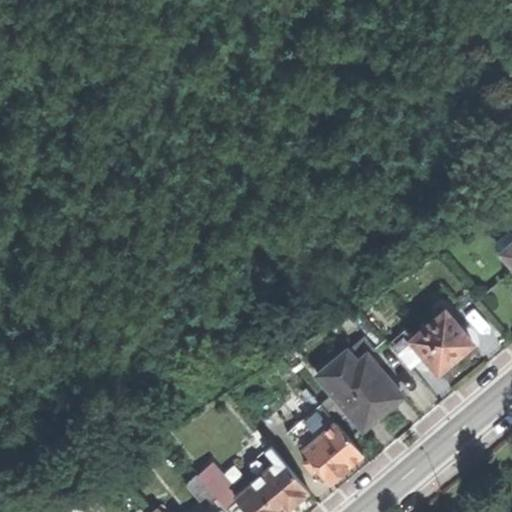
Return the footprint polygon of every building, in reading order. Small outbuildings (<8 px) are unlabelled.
[(501,249),(511,262),(511,231),(509,228),(498,237),(505,246),(501,249)] [(425,354),(438,370),(454,356),(473,341),(447,309),(412,338),(425,354)] [(411,366),(425,354),(412,338),(403,328),(389,339),(411,366)] [(319,372),(364,426),(381,411),(402,394),(367,351),(358,359),(348,347),(319,372)] [(299,445),(311,435),(322,426),(334,416),(323,402),(288,431),(299,445)] [(337,419),(334,416),(322,426),(325,429),(337,419)] [(319,466),(331,481),(342,471),(348,466),(346,464),(363,450),(337,419),(325,429),(322,426),(311,435),(315,439),(304,448),(311,457),(305,461),(313,471),(319,466)] [(263,443),(271,453),(276,448),(268,439),(263,443)] [(253,467),(259,474),(282,455),(276,448),(271,453),(253,467)] [(240,497),(252,511),(282,511),(287,508),(310,488),(282,455),(259,474),(240,490),(237,493),(240,497)] [(230,505),(240,497),(237,493),(240,490),(218,465),(205,476),(220,494),(230,505)] [(208,504),(220,494),(205,476),(201,471),(188,481),(208,504)]
